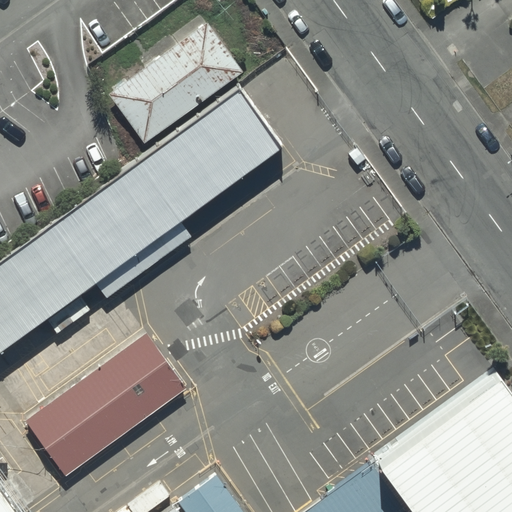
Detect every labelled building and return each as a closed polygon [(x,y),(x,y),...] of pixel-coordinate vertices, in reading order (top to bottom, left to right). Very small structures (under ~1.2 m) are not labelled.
[(116,0),(135,25),(170,0),(116,0)] [(243,67),(206,17),(108,91),(145,140),(243,67)] [(259,100),(0,276),(0,362),(299,158),(259,100)] [(186,375),(144,316),(26,400),(69,459),(186,375)] [(264,511),(416,511),(365,440),(264,511)] [(253,511),(213,456),(175,483),(195,511),(253,511)] [(121,511),(184,511),(163,482),(121,511)]
